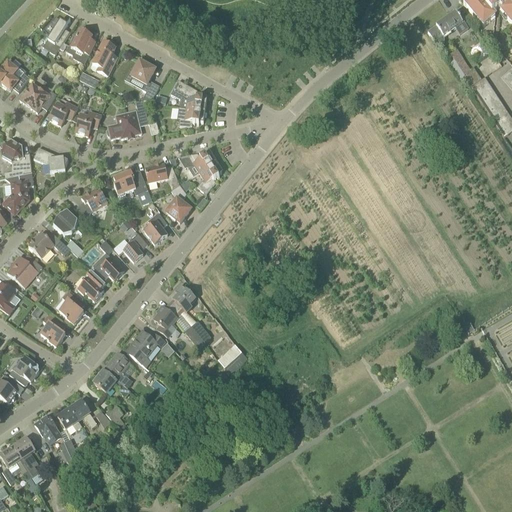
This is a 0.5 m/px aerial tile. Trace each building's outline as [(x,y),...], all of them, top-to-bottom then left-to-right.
[(502,13),(511,3),(511,0),(488,0),(483,5),(479,0),(470,0),(463,6),(484,29),(496,19),(494,16),(499,11),(502,13)] [(511,3),(502,13),(501,14),(511,27),(511,26),(511,3)] [(445,45),(444,41),(443,39),(463,25),(456,15),(436,29),(428,35),(438,51),(443,48),(445,45)] [(55,20),(52,23),(43,33),(49,39),(42,50),(55,58),(70,35),(65,32),(68,27),(60,22),(60,23),(55,20)] [(89,58),(96,45),(90,43),(92,39),(80,33),(77,40),(74,39),(66,55),(72,58),(74,58),(76,54),(84,58),(85,56),(89,58)] [(26,50),(35,49),(34,41),(26,42),(22,47),(26,50)] [(97,73),(109,79),(118,61),(112,58),(116,51),(103,45),(103,46),(101,46),(99,51),(100,51),(92,67),(99,70),(97,73)] [(126,62),(129,56),(124,53),(121,59),(126,62)] [(467,91),(475,86),(481,82),(475,72),(470,75),(456,53),(447,59),(451,65),(450,66),(467,91)] [(150,106),(160,89),(149,83),(155,72),(140,64),(131,79),(146,87),(143,93),(146,95),(141,105),(150,106)] [(19,95),(31,81),(25,76),(26,75),(20,69),(17,73),(8,65),(0,74),(0,87),(0,88),(1,86),(10,94),(13,91),(19,95)] [(79,82),(84,85),(88,78),(82,75),(79,82)] [(58,82),(61,85),(63,86),(67,80),(62,76),(60,78),(58,82)] [(197,93),(178,83),(173,94),(171,97),(179,102),(181,102),(180,110),(205,114),(207,102),(203,101),(203,98),(197,98),(197,93)] [(32,86),(20,103),(38,116),(42,110),(47,114),(57,98),(51,94),(49,97),(32,86)] [(471,97),(474,95),(504,139),(509,136),(479,91),(475,86),(467,91),(471,97)] [(66,120),(72,123),(78,111),(67,105),(61,102),(49,123),(61,129),(66,120)] [(146,115),(144,105),(135,104),(138,114),(139,117),(146,115)] [(178,132),(192,129),(193,127),(199,128),(199,125),(204,126),(205,114),(180,110),(179,110),(177,122),(180,122),(178,132)] [(91,129),(98,131),(102,118),(89,114),(87,120),(81,118),(75,135),(88,139),(91,129)] [(139,130),(136,114),(116,119),(118,127),(108,130),(111,142),(121,140),(121,142),(141,137),(139,130)] [(159,136),(157,126),(156,124),(149,126),(149,127),(152,138),(159,136)] [(11,144),(1,149),(2,160),(12,165),(11,180),(32,176),(30,156),(22,157),(21,150),(11,144)] [(38,151),(39,151),(34,162),(46,167),(49,167),(50,167),(50,176),(65,174),(65,171),(68,163),(64,161),(64,160),(56,161),(56,158),(38,151)] [(182,160),(189,170),(195,169),(199,176),(216,165),(209,155),(206,158),(204,155),(199,158),(197,156),(182,160)] [(197,190),(206,198),(216,186),(214,184),(220,180),(218,178),(222,175),(216,165),(199,176),(204,182),(197,190)] [(169,187),(178,184),(172,169),(165,171),(165,167),(161,168),(161,167),(155,168),(156,169),(145,171),(148,186),(168,182),(169,187)] [(135,192),(138,198),(148,194),(141,175),(133,178),(131,174),(114,181),(116,188),(114,189),(118,199),(135,192)] [(11,180),(5,181),(5,182),(12,187),(13,198),(4,207),(15,217),(28,203),(27,189),(34,189),(32,176),(11,180)] [(185,192),(192,189),(189,183),(182,185),(185,192)] [(181,205),(187,197),(180,188),(172,193),(171,194),(177,202),(166,215),(180,226),(191,212),(181,205)] [(75,212),(85,222),(93,215),(107,206),(100,194),(98,195),(96,192),(81,201),(83,204),(75,212)] [(56,221),(54,229),(64,239),(72,235),(75,232),(78,224),(67,215),(59,218),(56,221)] [(144,234),(155,248),(167,238),(162,231),(167,227),(159,216),(148,224),(152,229),(144,234)] [(125,234),(131,229),(126,223),(120,228),(125,234)] [(41,236),(28,249),(41,262),(54,248),(41,236)] [(123,254),(134,266),(143,258),(141,256),(141,253),(146,249),(137,237),(127,245),(130,248),(123,254)] [(108,258),(113,253),(102,241),(98,245),(101,248),(100,249),(108,258)] [(78,260),(84,254),(72,243),(66,249),(70,253),(78,260)] [(66,249),(62,245),(57,251),(65,259),(70,253),(66,249)] [(43,270),(28,257),(23,262),(20,259),(14,266),(15,267),(7,276),(16,284),(23,289),(36,274),(38,275),(43,270)] [(114,284),(124,275),(111,261),(101,271),(114,284)] [(106,287),(92,273),(87,279),(89,280),(78,292),(84,298),(85,296),(94,305),(104,294),(101,292),(106,287)] [(18,293),(8,285),(4,290),(0,287),(0,310),(9,317),(15,309),(9,305),(18,293)] [(185,314),(187,316),(192,310),(189,308),(195,302),(181,288),(175,295),(178,297),(173,302),(173,303),(170,307),(181,317),(185,314)] [(36,305),(41,300),(35,295),(31,300),(36,305)] [(65,321),(74,328),(84,316),(80,313),(84,308),(69,295),(62,302),(66,305),(59,314),(66,320),(65,321)] [(175,322),(181,317),(170,307),(165,312),(162,310),(157,316),(159,317),(154,323),(163,330),(160,334),(168,340),(175,330),(172,327),(176,323),(175,322)] [(481,333),(482,333),(480,330),(511,310),(511,309),(479,329),(481,333)] [(47,328),(41,337),(48,343),(47,344),(56,351),(66,338),(62,335),(65,330),(49,318),(43,325),(47,328)] [(198,324),(196,325),(191,330),(204,346),(211,340),(198,324)] [(191,330),(185,334),(184,335),(198,351),(204,346),(191,330)] [(127,355),(141,367),(146,371),(151,364),(146,360),(157,347),(161,350),(162,349),(166,345),(155,336),(151,341),(143,334),(127,355)] [(511,386),(511,384),(485,337),(484,337),(511,386)] [(160,351),(168,359),(174,354),(167,345),(160,351)] [(130,366),(118,356),(104,374),(127,392),(133,385),(122,376),(130,366)] [(232,381),(248,363),(242,356),(225,371),(232,381)] [(9,378),(24,388),(28,383),(31,385),(36,378),(37,378),(39,375),(38,370),(35,367),(34,367),(26,361),(20,369),(17,367),(9,378)] [(104,374),(94,386),(106,396),(112,389),(113,390),(116,387),(120,390),(118,393),(125,400),(130,394),(127,392),(104,374)] [(149,374),(144,380),(149,384),(154,378),(149,374)] [(0,382),(0,400),(8,406),(17,395),(14,393),(18,387),(5,378),(1,383),(0,382)] [(201,399),(208,404),(213,397),(205,392),(201,399)] [(192,406),(204,409),(205,403),(193,400),(192,406)] [(97,428),(90,416),(81,403),(69,412),(78,424),(84,420),(92,431),(97,428)] [(116,408),(106,417),(118,432),(125,427),(119,420),(123,417),(116,408)] [(69,412),(58,420),(66,432),(67,432),(72,428),(76,433),(76,434),(82,430),(78,424),(69,412)] [(199,413),(190,422),(194,426),(202,417),(199,413)] [(111,426),(102,415),(96,419),(104,431),(111,426)] [(43,438),(48,445),(50,448),(63,440),(49,418),(35,428),(42,439),(43,438)] [(35,454),(26,441),(13,450),(33,480),(38,476),(27,459),(35,454)] [(71,442),(64,445),(72,463),(78,460),(71,442)] [(0,459),(8,471),(16,466),(23,477),(24,476),(33,491),(36,488),(31,481),(33,480),(13,450),(0,458),(0,459)] [(72,463),(67,465),(72,475),(83,470),(78,460),(72,463)] [(16,484),(8,472),(3,475),(11,488),(16,484)] [(0,490),(0,497),(3,502),(8,498),(2,489),(0,490)] [(106,495),(99,499),(103,505),(109,501),(106,495)] [(99,511),(93,503),(80,511),(99,511)]
